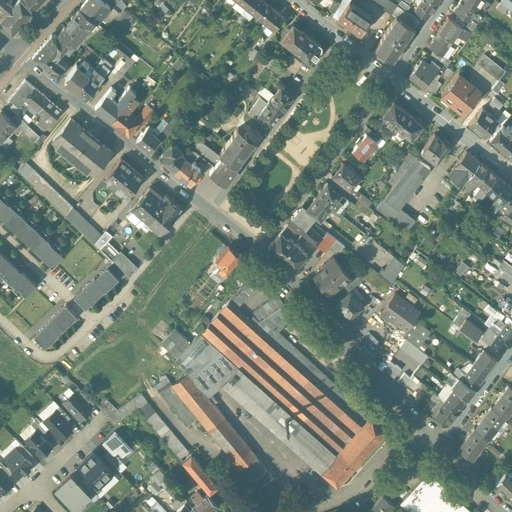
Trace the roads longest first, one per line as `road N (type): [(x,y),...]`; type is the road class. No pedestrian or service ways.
road 1 (residential): [(258,245),(296,279),(421,433)]
road 2 (residential): [(18,50),(195,197)]
road 3 (residential): [(208,207),(341,33)]
road 4 (residential): [(258,245),(395,80)]
road 5 (residential): [(195,197),(92,323)]
road 6 (residential): [(421,433),(350,494),(296,511)]
road 7 (residential): [(511,173),(395,80)]
road 8 (residential): [(92,323),(0,231)]
road 9 (residential): [(511,349),(438,450)]
road 10 (residential): [(92,323),(53,359),(39,356),(0,318)]
